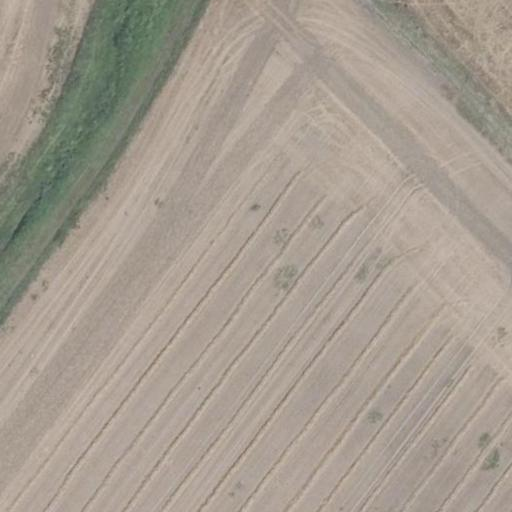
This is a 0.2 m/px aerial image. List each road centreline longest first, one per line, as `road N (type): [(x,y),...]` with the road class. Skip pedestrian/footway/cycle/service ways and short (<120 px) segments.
road 1 (track): [(194,0),(118,130),(0,291)]
road 2 (track): [(391,0),(511,124)]
